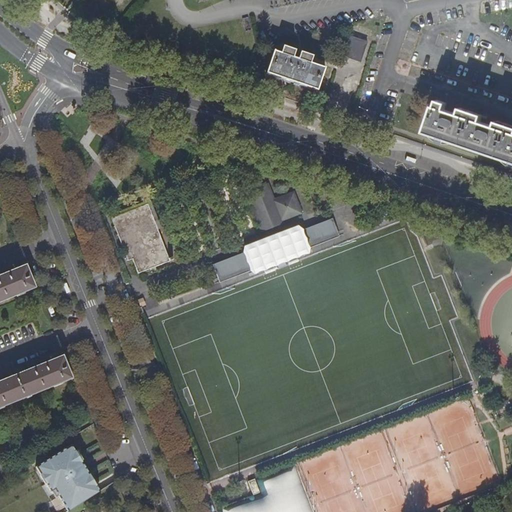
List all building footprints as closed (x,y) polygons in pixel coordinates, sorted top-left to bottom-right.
[(369,44),(352,38),(345,58),(362,64),(369,44)] [(283,56),(276,53),(269,75),(319,92),(327,70),(312,65),(314,58),(302,54),(300,61),(295,60),(297,53),(285,49),(283,56)] [(438,109),(435,108),(427,134),(511,162),(511,127),(498,123),(496,128),(482,124),(484,118),(463,110),(461,116),(447,112),(449,105),(440,102),(438,109)] [(203,181),(189,186),(214,250),(228,245),(203,181)] [(249,192),(264,233),(285,225),(284,222),(292,218),(291,214),(295,212),(297,217),(303,214),(296,193),(289,196),(289,199),(285,200),(284,198),(276,201),(270,184),(249,192)] [(130,251),(134,260),(140,273),(175,259),(174,258),(171,259),(149,203),(113,218),(126,252),(130,251)] [(370,209),(360,212),(363,219),(372,215),(370,209)] [(334,219),(215,265),(221,281),(255,268),(256,270),(307,250),(306,248),(340,235),(334,219)] [(0,302),(35,289),(26,268),(6,276),(4,272),(1,273),(0,273),(0,302)] [(0,407),(72,379),(63,358),(43,367),(41,363),(38,364),(34,366),(36,369),(5,382),(3,378),(0,379),(0,407)] [(264,498),(230,507),(231,511),(407,511),(410,510),(403,484),(379,490),(395,478),(393,472),(392,473),(379,477),(377,467),(387,465),(380,441),(378,439),(322,454),(304,469),(307,480),(298,469),(251,481),(251,482),(264,498)] [(55,490),(68,511),(75,507),(99,492),(86,469),(72,447),(37,468),(42,477),(44,475),(48,482),(46,484),(51,492),(55,490)] [(7,461),(0,465),(0,481),(14,473),(7,461)]
